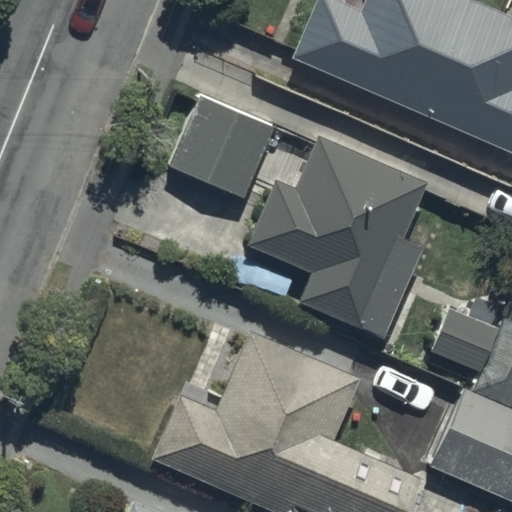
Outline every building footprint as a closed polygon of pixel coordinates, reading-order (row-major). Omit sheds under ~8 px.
[(310,0),(288,51),(511,147),(511,13),(480,0),(357,0),(355,5),(343,0),(310,0)] [(166,161),(239,192),(270,122),(196,91),(166,161)] [(294,295),(378,331),(418,240),(398,232),(422,176),(313,129),(290,182),(271,173),(242,239),(306,267),(294,295)] [(445,304),(428,348),(475,366),(492,323),(445,304)] [(511,319),(501,314),(469,386),(511,404),(511,319)] [(296,511),(300,503),(321,511),(396,511),(414,470),(329,434),(355,372),(243,325),(210,404),(174,389),(147,454),(285,511),(296,511)] [(511,407),(458,384),(424,462),(511,499),(511,407)] [(120,511),(166,511),(128,495),(120,511)]
